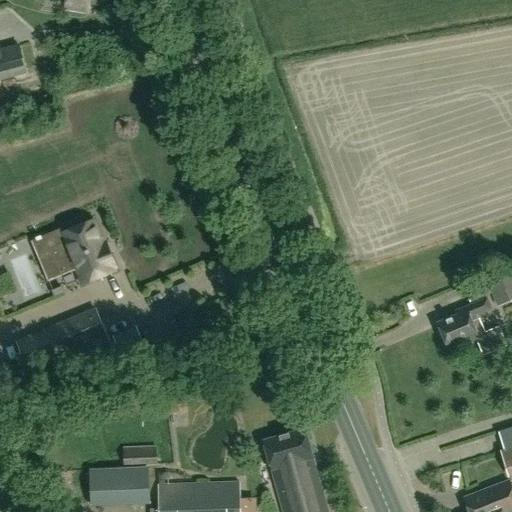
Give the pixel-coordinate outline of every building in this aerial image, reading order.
[(64,0),(63,5),(91,10),(92,0),(64,0)] [(0,79),(25,73),(18,45),(0,50),(0,79)] [(117,267),(107,243),(105,243),(94,220),(61,234),(68,251),(55,257),(63,274),(76,268),(84,286),(116,272),(114,268),(117,267)] [(511,301),(511,271),(487,281),(464,290),(470,302),(492,294),(497,307),(511,301)] [(484,333),(477,316),(492,311),(488,301),(457,312),(458,315),(438,323),(447,348),(459,344),(460,346),(475,340),(477,340),(483,356),(507,346),(499,326),(484,333)] [(109,339),(96,308),(42,331),(55,361),(109,339)] [(5,348),(16,379),(34,373),(22,341),(5,348)] [(511,391),(511,375),(505,356),(488,363),(496,387),(498,387),(501,396),(511,391)] [(172,412),(188,411),(186,390),(170,392),(172,412)] [(284,511),(328,511),(305,429),(264,441),(284,511)] [(124,466),(157,465),(157,446),(124,447),(124,466)] [(510,477),(511,476),(511,448),(502,452),(510,477)] [(90,506),(151,504),(149,468),(89,470),(90,506)] [(511,511),(511,487),(510,481),(482,492),(464,499),(469,511),(511,511)] [(158,511),(241,511),(240,483),(158,485),(158,511)] [(251,511),(265,511),(265,500),(251,501),(251,511)]
